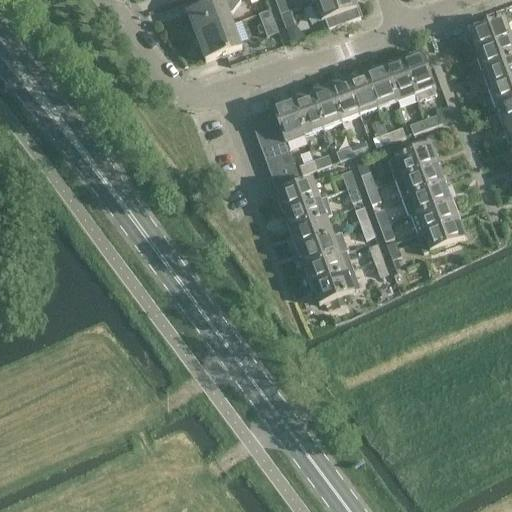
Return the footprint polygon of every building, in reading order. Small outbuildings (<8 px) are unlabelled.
[(204,0),(207,7),(187,15),(196,39),(233,25),(229,15),(232,14),(241,0),(204,0)] [(284,0),(277,0),(274,1),(280,16),(289,12),(284,0)] [(324,0),(314,4),(321,23),(324,22),(327,32),(360,20),(355,9),(357,8),(354,0),(324,0)] [(258,15),(266,38),(277,34),(269,11),(258,15)] [(289,12),(280,16),(285,30),(294,27),(289,12)] [(470,42),(472,42),(476,54),(511,41),(505,22),(469,35),(469,36),(468,36),(470,42)] [(241,49),(233,25),(196,39),(204,62),(241,49)] [(511,61),(511,42),(511,41),(476,54),(474,55),(477,60),(478,60),(483,72),(511,61)] [(401,61),(415,98),(417,104),(436,97),(420,54),(419,55),(418,53),(401,59),(401,61)] [(397,104),(415,98),(401,61),(400,60),(383,66),(384,68),(383,68),(397,104)] [(511,61),(483,72),(481,73),(488,91),(489,90),(490,91),(511,82),(511,61)] [(397,104),(383,68),(382,66),(364,73),(365,75),(378,111),(397,104)] [(358,77),(346,81),(360,118),(378,111),(365,75),(364,75),(363,73),(357,75),(358,77)] [(328,88),(327,86),(326,87),(341,125),(360,118),(346,81),(345,82),(345,80),(339,82),(340,84),(328,88)] [(511,82),(490,91),(488,92),(494,109),(496,109),(511,103),(511,82)] [(326,87),(309,93),(323,131),(341,125),(326,87)] [(290,100),(291,102),(304,138),(323,131),(309,93),(290,100)] [(281,131),(285,142),(286,145),(304,138),(291,102),(290,100),(273,106),(273,108),(277,120),(281,131)] [(503,127),(503,128),(511,124),(511,103),(496,109),(495,110),(501,127),(503,127)] [(249,117),(254,129),(277,120),(273,108),(249,117)] [(439,117),(424,122),(427,132),(442,127),(439,117)] [(254,129),(258,140),(281,131),(277,120),(254,129)] [(409,128),(413,137),(427,132),(424,122),(409,128)] [(511,124),(503,128),(501,128),(508,146),(509,145),(510,146),(511,145),(511,124)] [(402,130),(388,136),(391,145),(406,140),(402,130)] [(258,140),(261,150),(285,142),(281,131),(258,140)] [(373,141),(376,151),(391,145),(388,136),(373,141)] [(289,154),(286,145),(285,142),(261,150),(266,162),(289,154)] [(365,144),(351,149),(354,159),(369,153),(365,144)] [(390,164),(396,182),(437,167),(437,166),(439,165),(432,148),(431,148),(430,148),(395,161),(395,162),(390,164)] [(336,155),(340,164),(354,159),(351,149),(336,155)] [(266,162),(270,173),(293,164),(289,154),(266,162)] [(328,158),(313,163),(317,173),(331,167),(328,158)] [(365,162),(356,166),(366,193),(375,190),(365,162)] [(299,168),(302,178),(317,173),(313,163),(299,168)] [(293,164),(270,173),(274,183),(297,174),(293,164)] [(444,185),(446,184),(444,178),(442,179),(437,167),(396,182),(403,200),(444,185)] [(341,176),(346,191),(355,188),(350,173),(341,176)] [(274,183),(278,194),(301,186),(297,174),(274,183)] [(276,196),(283,214),(320,201),(313,181),(301,186),(278,194),(278,195),(276,196)] [(453,202),(450,196),(449,197),(444,185),(403,200),(409,218),(410,218),(451,203),(453,202)] [(361,202),(355,188),(346,191),(352,205),(361,202)] [(375,190),(366,193),(371,208),(380,204),(375,190)] [(290,233),(327,219),(332,217),(326,198),(320,201),(283,214),(290,233)] [(453,203),(451,204),(451,203),(410,218),(417,236),(458,221),(459,221),(453,203)] [(355,214),(360,229),(369,225),(364,211),(355,214)] [(374,215),(379,230),(388,227),(383,212),(374,215)] [(290,233),(296,251),(333,238),(327,219),(290,233)] [(464,233),(462,234),(458,221),(417,236),(416,237),(423,255),(465,241),(464,239),(466,239),(464,233)] [(374,240),(369,225),(360,229),(365,243),(374,240)] [(388,227),(379,230),(384,245),(394,241),(388,227)] [(301,268),(302,270),(340,256),(333,238),(296,251),(298,257),(300,256),(304,267),(301,268)] [(386,248),(391,263),(400,260),(395,245),(386,248)] [(368,251),(373,265),(382,262),(377,247),(368,251)] [(345,254),(340,256),(302,270),(308,285),(311,284),(312,287),(352,272),(345,254)] [(388,277),(382,262),(373,265),(378,280),(388,277)] [(352,272),(312,287),(310,288),(312,294),(314,293),(318,306),(359,291),(352,272)]
